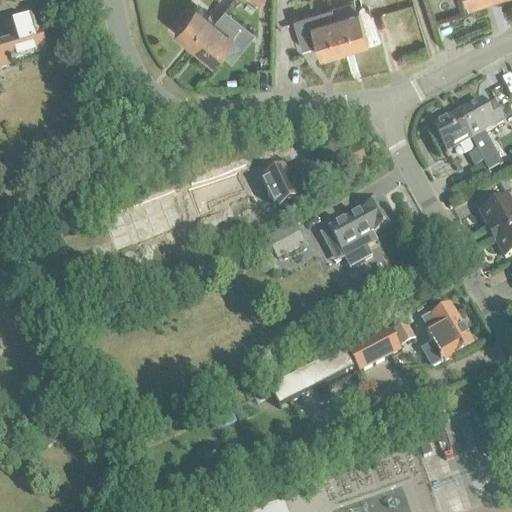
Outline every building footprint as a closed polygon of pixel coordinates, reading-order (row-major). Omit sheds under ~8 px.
[(194,6),(173,32),(193,48),(213,22),(194,6)] [(305,13),(290,18),(300,48),(315,44),(318,56),(342,49),(332,17),(334,17),(331,6),(306,14),(305,13)] [(213,22),(193,48),(194,48),(212,63),(232,37),(242,45),(253,31),(225,8),(213,22)] [(334,17),(332,17),(342,49),(367,41),(357,9),(334,17)] [(5,28),(9,41),(0,43),(0,69),(9,66),(12,65),(11,62),(44,54),(34,20),(5,28)] [(480,104),(456,117),(469,142),(487,175),(500,168),(483,135),(494,129),(504,123),(494,105),(484,111),(480,104)] [(445,155),(469,142),(456,117),(432,130),(445,155)] [(357,148),(338,159),(346,174),(365,163),(357,148)] [(176,152),(178,160),(186,157),(184,150),(176,152)] [(475,153),(467,157),(473,168),(481,164),(475,153)] [(283,171),(264,181),(270,194),(268,199),(271,205),(277,206),(278,210),(298,200),(296,197),(320,185),(309,162),(297,168),(297,170),(286,175),(283,171)] [(481,165),(467,173),(472,183),(487,175),(481,165)] [(151,198),(151,200),(141,203),(152,231),(165,226),(163,219),(193,208),(185,186),(151,198)] [(511,209),(507,200),(479,216),(504,260),(511,255),(511,209)] [(328,232),(319,237),(335,266),(344,261),(345,261),(349,271),(372,259),(367,249),(377,244),(373,237),(394,225),(381,202),(362,213),(327,231),(328,232)] [(153,242),(139,205),(116,214),(120,225),(129,221),(139,247),(153,242)] [(265,238),(270,248),(277,261),(305,247),(293,224),(265,238)] [(384,280),(392,295),(413,285),(405,270),(384,280)] [(430,318),(421,323),(426,332),(424,333),(431,345),(432,347),(421,354),(431,372),(443,365),(448,362),(473,347),(471,345),(455,319),(448,307),(430,318)] [(405,325),(392,332),(401,349),(414,342),(405,325)] [(347,352),(359,375),(401,353),(390,330),(347,352)] [(342,353),(267,392),(277,413),(353,374),(342,353)] [(34,445),(37,452),(59,443),(55,436),(34,445)] [(286,503),(261,511),(285,511),(284,506),(286,505),(286,503)]
